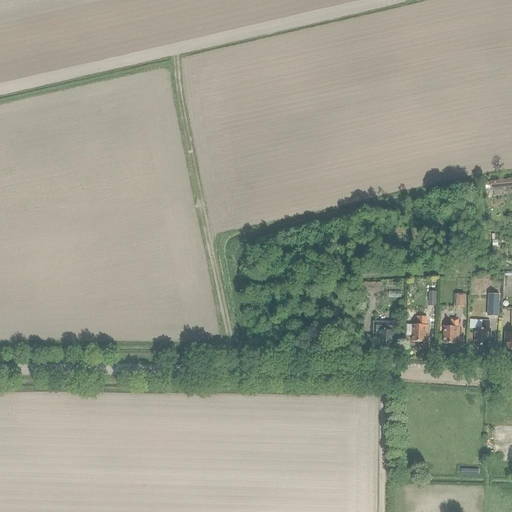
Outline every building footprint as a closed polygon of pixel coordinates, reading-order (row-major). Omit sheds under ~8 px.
[(491,189),(511,186),(511,180),(491,182),(491,189)] [(382,295),(382,284),(362,284),(362,295),(382,295)] [(436,307),(436,293),(428,292),(428,307),(436,307)] [(457,294),(457,295),(456,308),(464,308),(465,294),(457,294)] [(499,318),(500,295),(488,295),(487,317),(499,318)] [(407,325),(406,336),(413,336),(413,342),(425,343),(425,339),(428,340),(429,326),(426,326),(427,318),(420,318),(420,326),(407,325)] [(459,342),(460,328),(458,328),(459,320),(452,320),(451,328),(445,328),(444,344),(457,345),(457,341),(459,342)] [(394,350),(395,323),(374,323),(374,338),(379,338),(378,350),(394,350)] [(491,344),(491,330),(490,330),(490,323),(484,323),(483,330),(476,329),(476,346),(487,347),(488,343),(491,344)]
